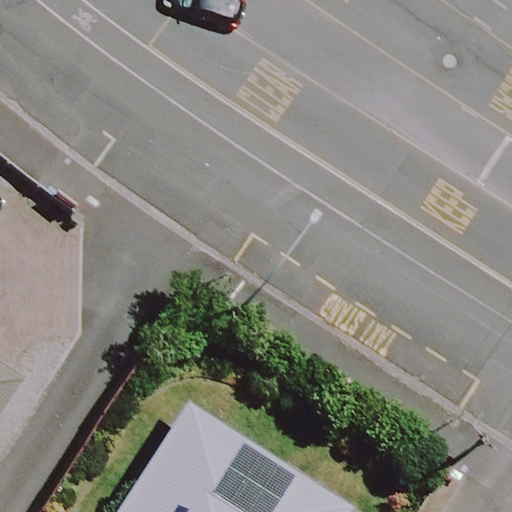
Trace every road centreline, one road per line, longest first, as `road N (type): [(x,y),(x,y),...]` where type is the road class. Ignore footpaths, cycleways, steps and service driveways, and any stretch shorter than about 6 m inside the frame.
road 1 (secondary): [(511,176),(370,87)]
road 2 (secondary): [(370,87),(245,0)]
